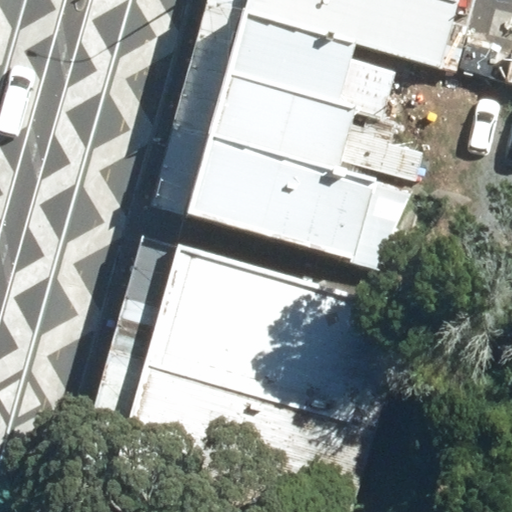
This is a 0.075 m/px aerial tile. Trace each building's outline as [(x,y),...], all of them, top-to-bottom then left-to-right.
[(435,0),(252,0),(248,17),(358,48),(435,70),(454,5),(435,0)] [(354,62),(358,48),(248,17),(230,80),(215,137),(404,190),(411,192),(421,157),(389,149),(395,126),(383,123),(397,74),(354,62)] [(511,25),(498,85),(511,88),(511,25)] [(380,273),(404,190),(215,137),(191,219),(380,273)] [(182,252),(148,369),(373,434),(407,315),(182,252)] [(237,511),(351,511),(373,434),(148,369),(118,476),(237,511)]
